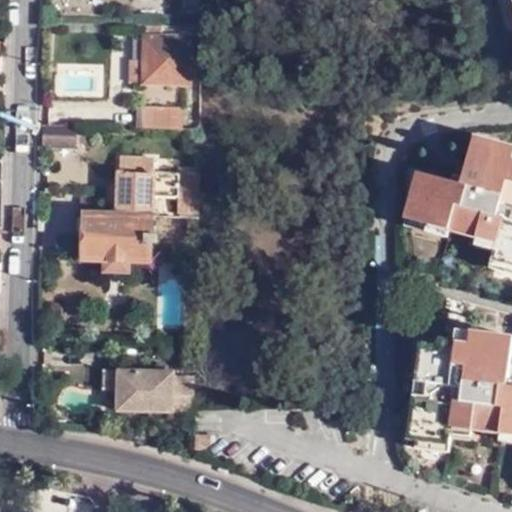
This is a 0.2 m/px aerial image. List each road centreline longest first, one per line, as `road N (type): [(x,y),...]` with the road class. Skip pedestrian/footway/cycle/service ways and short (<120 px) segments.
road 1 (residential): [(16,442),(30,0)]
road 2 (tertiary): [(16,442),(138,468),(266,511)]
